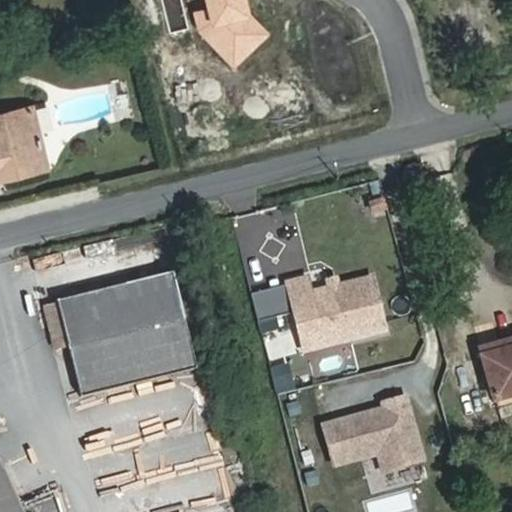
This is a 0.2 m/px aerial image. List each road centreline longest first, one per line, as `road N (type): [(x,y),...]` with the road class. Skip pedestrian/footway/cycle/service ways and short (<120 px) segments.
road 1 (residential): [(511,105),(0,232)]
road 2 (unknown): [(6,230),(100,511)]
